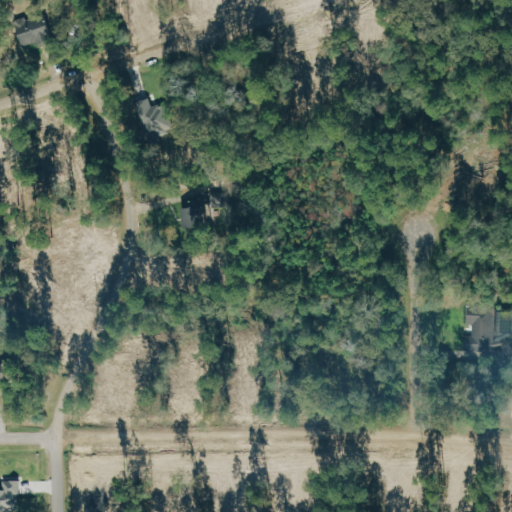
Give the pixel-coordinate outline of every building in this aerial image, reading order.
[(46,11),(54,41),(39,45),(38,40),(24,44),(17,19),(46,11)] [(166,103),(153,107),(150,98),(136,102),(149,143),(162,138),(160,132),(174,127),(166,103)] [(197,205),(209,225),(222,217),(228,227),(239,220),(222,190),(197,205)] [(469,308),(497,310),(494,358),(466,356),(469,308)] [(0,511),(3,511),(3,510),(20,510),(19,494),(21,494),(21,480),(6,480),(6,489),(0,489),(0,511)]
